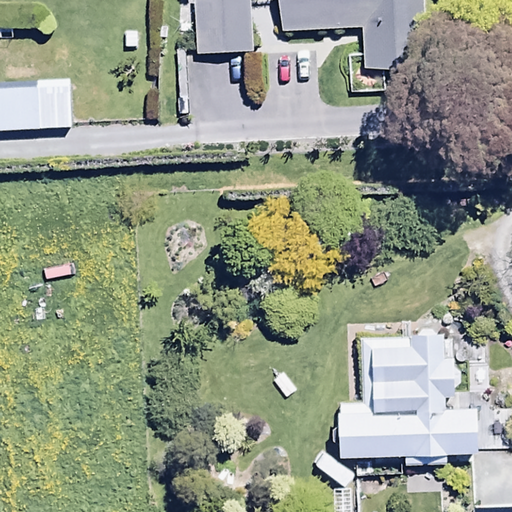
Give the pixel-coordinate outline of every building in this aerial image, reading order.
[(250,0),(200,0),(196,0),(199,58),(252,56),(250,0)] [(281,0),(282,36),(362,34),(363,75),(424,74),(422,0),(281,0)] [(207,63),(189,64),(191,97),(208,96),(207,63)] [(0,136),(42,136),(41,93),(0,93),(0,136)] [(443,340),(360,343),(362,410),(337,410),(339,465),(403,463),(403,471),(446,470),(446,460),(477,459),(475,397),(454,398),(453,362),(444,362),(443,340)] [(480,473),(442,475),(443,511),(450,511),(481,511),(480,473)]
